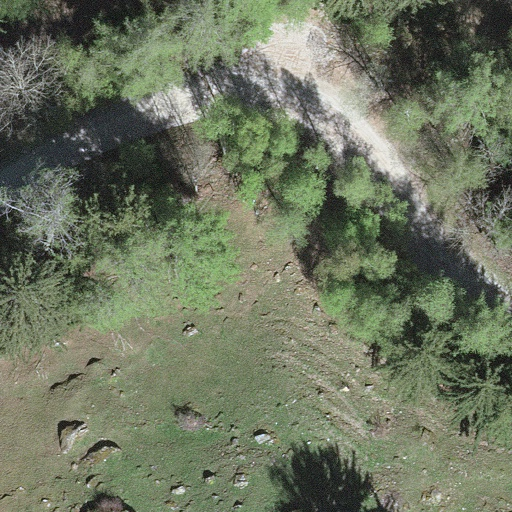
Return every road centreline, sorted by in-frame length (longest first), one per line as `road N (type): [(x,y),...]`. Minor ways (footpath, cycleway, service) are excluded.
road 1 (track): [(511,318),(396,191),(291,120),(225,106),(163,121),(84,149),(0,201)]
road 2 (track): [(0,77),(125,0)]
